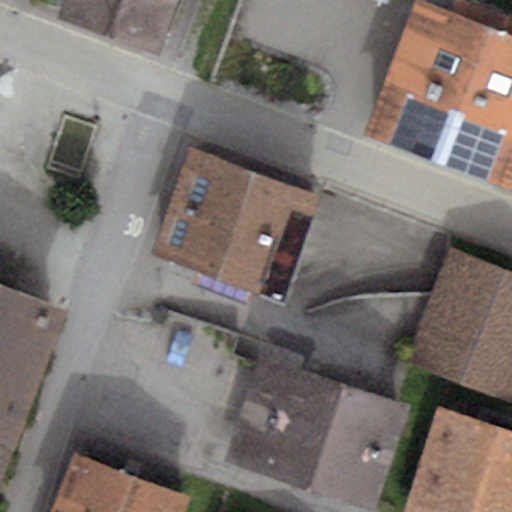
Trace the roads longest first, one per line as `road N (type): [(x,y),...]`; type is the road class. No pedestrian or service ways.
road 1 (residential): [(145,49),(0,489)]
road 2 (tertiary): [(145,49),(511,190)]
road 3 (tertiary): [(13,0),(145,49)]
